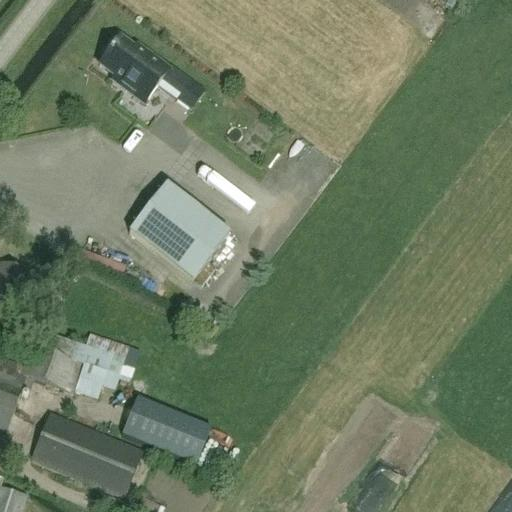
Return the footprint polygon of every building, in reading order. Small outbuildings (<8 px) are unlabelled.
[(119,41),(97,70),(121,88),(119,91),(144,109),(170,74),(136,49),(133,52),(119,41)] [(190,84),(176,103),(189,112),(203,93),(190,84)] [(261,186),(272,194),(307,150),(297,142),(261,186)] [(217,162),(210,171),(254,205),(260,196),(217,162)] [(190,286),(227,238),(164,189),(127,237),(190,286)] [(78,254),(75,263),(117,277),(120,268),(78,254)] [(0,323),(8,327),(24,332),(26,329),(32,313),(15,306),(26,277),(0,266),(0,323)] [(117,378),(126,350),(87,338),(83,351),(43,338),(38,353),(22,348),(17,366),(0,360),(0,431),(7,434),(19,398),(25,399),(30,385),(72,399),(73,396),(95,403),(105,374),(117,378)] [(211,432),(137,401),(121,439),(195,469),(211,432)] [(126,498),(144,452),(51,416),(33,463),(126,498)] [(0,511),(22,511),(25,504),(0,495),(0,511)] [(281,511),(286,500),(272,495),(265,511),(281,511)] [(159,511),(160,509),(135,502),(131,511),(159,511)]
